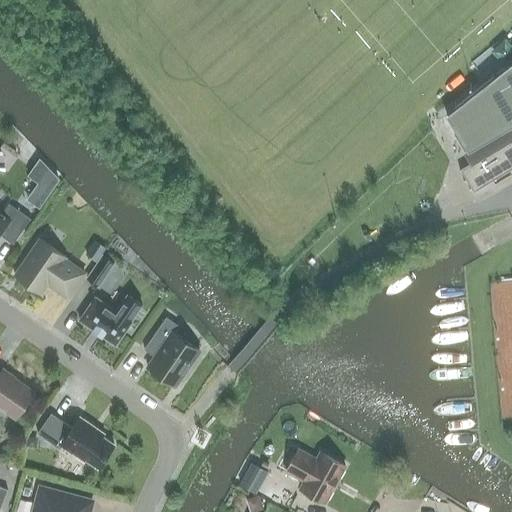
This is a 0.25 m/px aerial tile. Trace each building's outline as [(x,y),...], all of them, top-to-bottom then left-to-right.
[(473,192),(511,168),(511,60),(445,115),(446,116),(447,115),(475,160),(459,169),(459,170),(460,170),(473,192)] [(38,181),(27,199),(39,207),(43,201),(51,189),(38,181)] [(0,235),(12,244),(30,219),(8,203),(1,214),(0,212),(0,235)] [(65,257),(39,239),(14,275),(40,293),(47,283),(67,297),(84,273),(64,259),(65,257)] [(94,241),(85,254),(96,262),(105,248),(94,241)] [(102,255),(86,278),(98,286),(114,263),(102,255)] [(94,297),(79,320),(115,345),(143,304),(126,293),(115,310),(94,297)] [(154,356),(147,367),(174,385),(199,350),(173,332),(178,325),(166,317),(144,349),(154,356)] [(0,407),(15,418),(33,392),(13,377),(14,376),(12,375),(11,376),(2,370),(0,372),(0,407)] [(85,459),(97,467),(113,444),(91,428),(93,426),(79,416),(71,428),(50,413),(37,433),(59,448),(61,445),(83,461),(85,459)] [(324,502),(345,465),(320,452),(316,459),(298,449),(286,471),(304,481),(300,488),(324,502)] [(267,471),(250,462),(238,483),(255,492),(267,471)] [(40,487),(33,511),(88,511),(91,501),(40,487)] [(252,511),(262,509),(258,495),(246,499),(249,511),(252,511)] [(28,511),(31,502),(20,499),(16,511),(28,511)]
